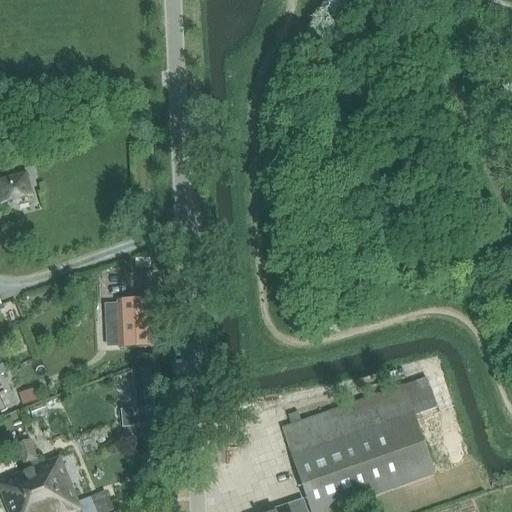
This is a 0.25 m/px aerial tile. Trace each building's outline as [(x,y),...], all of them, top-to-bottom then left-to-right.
[(0,182),(0,208),(32,200),(27,175),(0,182)] [(149,260),(135,260),(135,269),(149,269),(149,260)] [(118,305),(106,305),(107,327),(119,327),(120,350),(152,349),(150,301),(118,302),(118,305)] [(136,410),(120,411),(122,429),(138,427),(138,429),(155,427),(149,371),(132,372),(136,410)] [(311,511),(340,511),(435,478),(414,420),(436,412),(425,380),(403,389),(283,432),(311,511)] [(35,391),(19,396),(23,408),(39,403),(35,391)] [(29,442),(16,447),(23,466),(37,461),(29,442)] [(78,504),(58,457),(6,479),(4,476),(0,477),(0,494),(7,511),(79,511),(80,511),(114,511),(118,510),(116,502),(110,504),(104,494),(78,504)]
